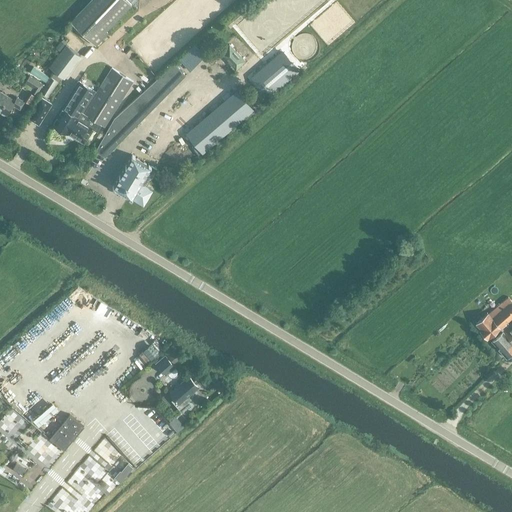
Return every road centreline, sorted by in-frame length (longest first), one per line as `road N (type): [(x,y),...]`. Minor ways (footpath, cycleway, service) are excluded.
road 1 (tertiary): [(511,473),(0,163)]
road 2 (track): [(400,0),(127,240)]
road 3 (unknown): [(99,425),(103,389),(127,366),(128,353),(89,318),(67,325),(33,364),(42,383)]
